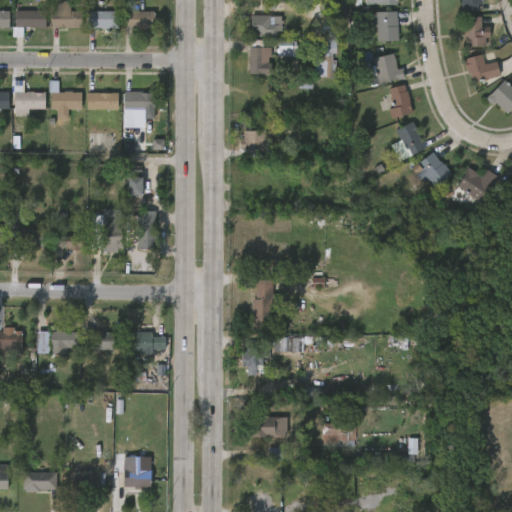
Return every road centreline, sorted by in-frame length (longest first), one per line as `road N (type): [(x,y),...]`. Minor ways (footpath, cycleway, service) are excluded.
road 1 (secondary): [(184,0),(180,511)]
road 2 (secondary): [(215,511),(216,0)]
road 3 (residential): [(0,63),(216,65)]
road 4 (residential): [(0,293),(215,297)]
road 5 (residential): [(504,142),(485,142),(450,108),(436,0)]
